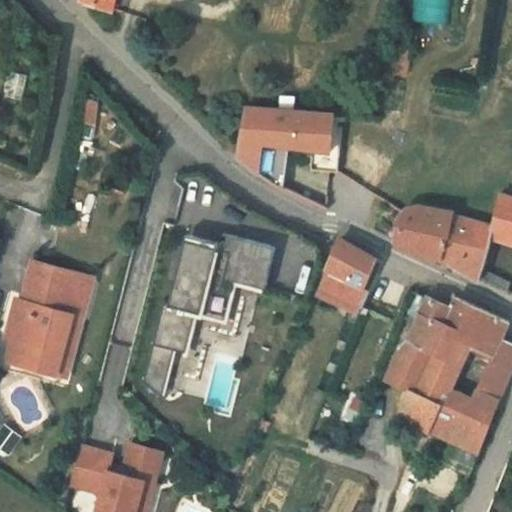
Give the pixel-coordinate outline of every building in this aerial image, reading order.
[(88,0),(113,8),(114,0),(88,0)] [(412,0),(412,20),(442,21),(443,0),(412,0)] [(324,157),(329,112),(320,111),(236,104),(229,151),(232,153),(254,169),(260,137),(283,145),(324,157)] [(277,185),(283,145),(260,137),(254,169),(277,185)] [(511,195),(490,189),(486,220),(485,222),(479,245),(511,252),(511,276),(508,292),(511,293),(511,195)] [(389,214),(389,218),(407,223),(434,230),(443,209),(423,204),(418,202),(411,202),(403,202),(402,203),(396,205),(392,209),(389,214)] [(485,222),(486,220),(443,209),(434,230),(432,234),(479,245),(485,222)] [(386,239),(401,243),(407,223),(389,218),(386,234),(386,239)] [(434,230),(407,223),(401,243),(415,247),(426,250),(432,234),(434,230)] [(261,235),(218,224),(215,239),(180,231),(170,272),(166,271),(159,295),(155,294),(145,335),(168,341),(177,343),(187,302),(191,303),(197,278),(212,282),(216,267),(252,275),(261,235)] [(473,265),(479,245),(432,234),(426,250),(459,267),(470,272),(473,265)] [(355,286),(368,255),(335,235),(319,270),(309,293),(353,313),(363,290),(355,286)] [(0,349),(42,362),(59,303),(65,304),(76,262),(18,246),(7,286),(2,285),(0,291),(0,308),(4,309),(0,324),(0,349)] [(470,272),(490,283),(492,275),(473,265),(470,272)] [(461,339),(482,349),(489,331),(496,315),(443,291),(438,301),(413,291),(393,340),(390,340),(378,370),(404,382),(430,393),(435,396),(446,373),(461,339)] [(65,304),(59,303),(42,362),(54,365),(70,306),(65,304)] [(482,349),(468,383),(488,393),(509,340),(489,331),(482,349)] [(168,341),(145,335),(136,372),(157,389),(168,341)] [(285,373),(269,413),(282,418),(299,378),(285,373)] [(488,393),(468,383),(446,373),(435,396),(479,416),(488,393)] [(417,422),(439,432),(467,445),(479,416),(435,396),(430,393),(417,422)] [(103,443),(71,434),(61,474),(92,483),(87,499),(125,509),(135,470),(145,473),(154,440),(121,432),(114,456),(100,453),(103,443)] [(439,432),(429,457),(458,469),(467,445),(439,432)]
